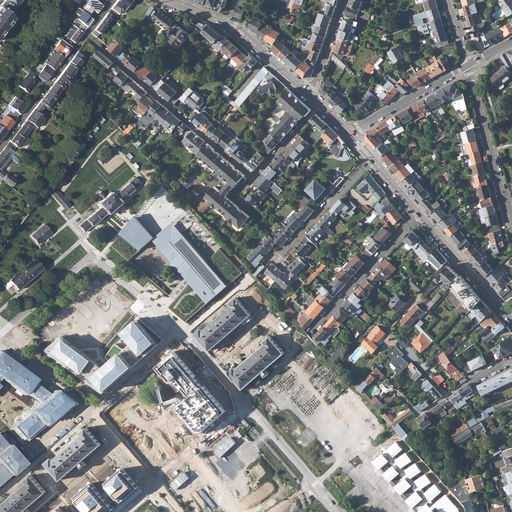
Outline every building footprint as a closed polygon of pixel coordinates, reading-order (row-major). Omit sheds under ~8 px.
[(3,0),(0,4),(0,7),(8,14),(13,8),(13,9),(20,0),(3,0)] [(116,0),(107,13),(111,17),(115,20),(117,17),(116,16),(120,11),(121,12),(130,0),(116,0)] [(215,9),(222,12),(224,7),(226,8),(229,1),(226,0),(191,0),(198,2),(199,0),(215,7),(215,9)] [(239,0),(234,15),(242,18),(246,10),(241,8),(244,1),(247,2),(247,0),(239,0)] [(351,0),(349,5),(361,9),(363,0),(351,0)] [(425,3),(427,11),(428,10),(437,7),(435,0),(427,0),(420,2),(421,5),(425,3)] [(503,9),(505,13),(507,12),(509,16),(511,14),(511,0),(499,0),(505,8),(503,9)] [(336,5),(326,2),(323,11),(333,15),(336,5)] [(476,5),(475,3),(464,7),(467,16),(473,14),(471,7),(474,5),(476,5)] [(346,16),(357,19),(359,15),(369,19),(371,13),(361,9),(349,5),(346,16)] [(0,34),(13,18),(8,14),(0,7),(0,34)] [(428,10),(431,21),(441,18),(437,7),(428,10)] [(73,26),(81,32),(87,25),(85,24),(87,22),(88,23),(91,19),(77,8),(73,13),(77,17),(71,24),(73,26)] [(152,17),(167,29),(174,21),(158,9),(152,17)] [(318,25),(328,29),(332,17),(319,12),(315,24),(318,25)] [(91,33),(96,37),(98,34),(100,35),(102,35),(103,33),(103,31),(101,30),(111,17),(107,13),(91,33)] [(289,23),(290,24),(294,16),(291,15),(291,14),(290,14),(286,22),(289,23)] [(478,18),(477,18),(474,19),(473,14),(467,16),(470,27),(483,23),(482,20),(482,18),(479,19),(478,18)] [(258,33),(264,23),(261,22),(262,20),(256,16),(249,27),(253,29),(253,30),(258,33)] [(57,25),(60,27),(62,24),(63,25),(66,20),(63,18),(57,25)] [(431,21),(434,31),(445,28),(441,18),(431,21)] [(195,24),(204,31),(209,24),(210,23),(199,19),(195,24)] [(341,29),(352,33),(354,25),(358,27),(359,22),(355,21),(354,23),(344,20),(341,29)] [(470,27),(474,37),(479,36),(478,34),(479,31),(479,30),(481,29),(481,27),(485,25),(487,21),(483,23),(470,27)] [(258,33),(266,38),(271,28),(272,26),(264,22),(264,23),(258,33)] [(511,23),(501,29),(505,36),(511,32),(511,23)] [(166,36),(179,48),(190,35),(176,24),(166,36)] [(202,32),(216,44),(223,35),(209,24),(204,31),(202,32)] [(318,25),(317,28),(315,33),(325,37),(328,29),(318,25)] [(65,43),(70,47),(81,32),(73,26),(65,37),(68,39),(65,43)] [(485,35),(490,45),(505,36),(501,29),(500,27),(485,35)] [(266,39),(275,44),(279,37),(281,33),(271,28),(266,38),(266,39)] [(431,32),(434,43),(436,43),(448,39),(445,28),(434,31),(431,32)] [(338,37),(349,40),(354,42),(357,34),(352,33),(341,29),(338,37)] [(325,37),(315,33),(313,40),(322,44),(325,37)] [(214,46),(220,51),(229,40),(223,35),(216,44),(214,46)] [(186,51),(188,53),(201,38),(199,36),(186,51)] [(280,55),(287,47),(283,43),(286,40),(279,37),(275,44),(273,49),(280,55)] [(353,44),(349,42),(338,38),(333,52),(342,61),(345,54),(349,56),(353,44)] [(53,49),(63,57),(70,47),(65,43),(60,39),(53,49)] [(109,48),(127,64),(133,58),(129,54),(127,57),(122,50),(125,47),(120,43),(121,42),(117,39),(112,45),(109,48)] [(448,39),(436,43),(438,47),(449,43),(448,39)] [(229,40),(220,51),(222,53),(224,51),(231,57),(238,49),(229,40)] [(309,44),(308,48),(313,50),(320,52),(322,44),(313,40),(311,45),(310,44),(309,44)] [(280,55),(285,60),(292,52),(295,49),(293,48),(291,50),(288,47),(287,47),(280,55)] [(388,52),(394,64),(404,58),(398,47),(388,52)] [(53,70),(63,57),(53,49),(51,48),(49,50),(50,57),(47,57),(43,62),(45,64),(53,70)] [(236,66),(239,68),(248,58),(238,49),(231,57),(232,58),(238,64),(236,66)] [(506,65),(508,68),(511,65),(511,49),(503,55),(500,57),(506,65)] [(317,60),(320,52),(313,50),(312,53),(309,57),(311,59),(317,60)] [(112,72),(114,74),(114,73),(117,70),(119,67),(99,51),(95,55),(110,68),(113,71),(112,72)] [(296,55),(292,52),(285,60),(291,66),(300,56),(298,54),(296,55)] [(331,58),(339,65),(344,70),(345,68),(347,66),(342,61),(333,52),(331,58)] [(77,69),(81,72),(83,69),(79,65),(84,59),(80,56),(80,55),(79,54),(77,54),(76,53),(69,62),(77,69)] [(377,53),(371,63),(374,66),(375,67),(376,68),(384,59),(382,58),(377,53)] [(239,68),(243,72),(246,68),(249,70),(258,61),(251,54),(248,58),(239,68)] [(297,70),(304,62),(301,60),(303,57),(304,56),(302,54),(300,56),(291,66),(297,70)] [(127,64),(135,71),(142,63),(134,57),(133,58),(127,64)] [(452,67),(446,57),(438,61),(444,71),(452,67)] [(311,76),(314,67),(311,66),(305,61),(304,62),(297,70),(305,78),(311,76)] [(444,71),(438,61),(429,67),(426,61),(424,62),(427,67),(433,78),(444,71)] [(53,83),(61,89),(64,85),(65,85),(67,85),(69,82),(69,81),(68,80),(77,69),(69,62),(53,83)] [(135,71),(145,79),(152,72),(142,63),(135,71)] [(366,70),(369,73),(375,67),(374,66),(371,63),(366,70)] [(41,79),(44,81),(53,70),(45,64),(36,75),(37,76),(41,79)] [(511,72),(508,68),(506,65),(490,77),(498,87),(511,77),(511,72)] [(116,80),(122,85),(130,77),(119,67),(117,70),(114,73),(118,76),(116,80)] [(408,80),(416,87),(422,83),(418,75),(417,73),(413,67),(408,70),(412,78),(408,80)] [(418,75),(422,83),(433,78),(427,67),(417,73),(418,75)] [(18,85),(26,92),(35,80),(34,79),(37,76),(36,75),(29,70),(18,85)] [(284,84),(269,71),(266,76),(269,79),(268,80),(269,83),(260,87),(262,94),(269,92),(270,94),(276,91),(276,89),(277,89),(276,87),(284,84)] [(145,79),(155,88),(165,76),(162,74),(158,78),(152,72),(145,79)] [(388,74),(386,77),(387,78),(390,81),(393,83),(394,84),(400,90),(404,94),(408,92),(405,89),(409,85),(400,77),(396,82),(388,74)] [(155,88),(163,95),(170,86),(167,84),(170,80),(165,76),(155,88)] [(131,78),(124,87),(131,93),(138,98),(137,99),(140,103),(143,99),(146,96),(148,93),(131,78)] [(326,98),(332,89),(334,86),(335,85),(330,81),(327,84),(326,83),(323,85),(322,84),(319,91),(326,98)] [(393,83),(390,81),(384,87),(386,89),(394,96),(400,90),(394,84),(393,83)] [(44,106),(46,108),(61,89),(53,83),(39,102),(44,106)] [(454,98),(462,94),(459,89),(457,90),(454,84),(453,84),(445,88),(450,98),(452,102),(454,101),(456,101),(454,98)] [(232,91),(227,87),(225,85),(223,87),(220,90),(227,95),(228,96),(232,91)] [(335,106),(342,99),(345,96),(346,95),(344,94),(335,85),(334,86),(332,89),(326,98),(329,101),(335,106)] [(376,93),(388,103),(394,96),(386,89),(384,87),(382,85),(378,88),(378,91),(376,93)] [(163,95),(170,101),(177,92),(170,86),(163,95)] [(190,117),(194,121),(204,109),(208,105),(203,100),(204,99),(194,91),(194,92),(189,87),(183,94),(179,98),(185,103),(186,101),(195,109),(196,109),(197,110),(195,112),(190,117)] [(440,104),(450,98),(445,88),(440,91),(440,92),(435,95),(440,104)] [(311,110),(288,89),(281,97),(260,123),(272,133),(274,135),(281,141),(297,122),(296,122),(299,119),(300,119),(304,115),(306,116),(311,110)] [(224,98),(227,95),(220,90),(218,92),(224,98)] [(356,105),(363,112),(365,109),(367,112),(371,107),(370,106),(378,98),(370,90),(356,105)] [(147,94),(156,102),(157,99),(149,92),(147,94)] [(179,98),(183,94),(181,92),(178,94),(172,102),(174,104),(179,98)] [(440,104),(435,95),(434,94),(428,97),(429,98),(425,101),(430,110),(431,113),(432,114),(442,108),(440,104)] [(18,114),(18,115),(21,112),(25,106),(14,96),(7,106),(10,109),(18,114)] [(155,103),(146,96),(143,99),(140,103),(138,105),(134,110),(138,113),(141,113),(144,116),(147,112),(155,103)] [(349,105),(348,105),(346,103),(343,101),(346,97),(347,98),(345,96),(342,99),(335,106),(342,112),(349,105)] [(240,106),(243,103),(238,98),(235,102),(237,104),(240,106)] [(465,119),(465,120),(468,120),(467,119),(471,118),(466,98),(465,98),(457,100),(456,101),(454,101),(452,102),(457,111),(459,110),(461,110),(462,111),(461,113),(459,114),(463,120),(465,119)] [(154,113),(156,114),(159,110),(163,105),(157,100),(155,103),(147,112),(144,116),(143,118),(147,121),(154,113)] [(419,104),(424,112),(428,110),(430,113),(431,113),(430,110),(425,101),(424,100),(419,103),(419,104)] [(32,110),(37,114),(44,106),(39,102),(32,110)] [(106,111),(107,113),(114,105),(112,103),(106,111)] [(424,112),(419,104),(413,107),(413,106),(408,108),(414,118),(422,113),(423,114),(424,113),(424,112)] [(152,122),(158,127),(162,123),(164,125),(166,123),(167,121),(173,114),(163,105),(159,110),(161,111),(157,115),(152,122)] [(4,116),(13,122),(16,119),(14,118),(18,114),(10,109),(7,106),(1,114),(4,115),(4,116)] [(401,113),(406,122),(414,118),(408,108),(401,113)] [(194,121),(201,127),(208,119),(212,115),(204,109),(194,121)] [(34,131),(43,119),(42,118),(37,114),(32,110),(23,123),(30,128),(34,131)] [(173,114),(167,121),(166,123),(164,125),(172,132),(177,127),(182,121),(173,114)] [(312,122),(324,133),(330,127),(316,114),(309,122),(310,123),(312,122)] [(0,126),(6,131),(13,122),(4,116),(4,115),(0,120),(0,126)] [(201,127),(207,132),(214,124),(215,122),(217,120),(212,115),(208,119),(201,127)] [(394,134),(395,135),(405,130),(398,118),(397,119),(395,116),(387,121),(391,129),(392,130),(393,131),(394,134)] [(182,121),(177,127),(182,132),(187,126),(182,121)] [(385,133),(388,131),(391,129),(387,121),(377,126),(382,133),(383,134),(385,133)] [(215,122),(214,124),(207,132),(213,137),(216,134),(214,133),(219,127),(220,126),(215,122)] [(18,144),(25,135),(30,128),(23,123),(5,146),(12,151),(18,144)] [(125,132),(128,136),(130,133),(134,128),(131,125),(125,132)] [(368,131),(371,136),(378,132),(379,135),(382,133),(377,126),(368,131)] [(339,136),(330,127),(324,133),(322,136),(328,141),(329,142),(332,144),(339,136)] [(213,137),(226,149),(234,141),(220,129),(216,134),(213,137)] [(462,132),(465,143),(476,140),(474,129),(462,132)] [(196,152),(199,154),(204,147),(201,146),(205,141),(193,131),(184,141),(196,152)] [(376,136),(379,135),(378,132),(371,136),(368,131),(367,132),(366,138),(375,148),(381,142),(376,136)] [(394,134),(393,131),(385,138),(387,140),(388,140),(394,134)] [(138,139),(130,133),(128,136),(134,143),(138,139)] [(265,140),(274,148),(281,141),(274,135),(272,133),(269,136),(265,140)] [(23,145),(27,140),(27,137),(25,135),(18,144),(20,146),(23,145)] [(226,149),(233,154),(240,145),(242,144),(239,142),(240,141),(240,139),(237,136),(234,141),(226,149)] [(293,145),(301,153),(309,143),(301,136),(293,145)] [(332,144),(329,147),(328,148),(326,151),(333,152),(335,154),(344,144),(343,144),(342,144),(343,142),(345,143),(339,136),(332,144)] [(310,144),(313,146),(319,139),(316,137),(310,144)] [(390,143),(388,140),(387,140),(376,150),(382,156),(390,149),(388,146),(390,143)] [(461,144),(464,155),(469,154),(479,151),(476,140),(465,143),(461,144)] [(235,223),(241,228),(250,217),(244,211),(244,212),(238,207),(239,207),(226,196),(234,186),(235,187),(240,181),(243,184),(247,179),(244,177),(245,176),(238,170),(237,170),(234,168),(235,167),(218,152),(217,153),(214,150),(215,150),(207,143),(204,147),(199,154),(193,160),(225,186),(221,192),(215,186),(199,204),(205,210),(211,203),(229,218),(234,223),(235,223)] [(339,158),(343,159),(346,158),(351,156),(351,157),(354,155),(349,150),(350,149),(346,146),(345,146),(344,144),(335,154),(339,156),(339,158)] [(248,151),(240,145),(233,154),(242,162),(248,155),(247,155),(249,154),(247,152),(248,151)] [(292,161),(293,162),(301,153),(293,145),(284,154),(290,159),(292,161)] [(13,181),(1,171),(0,170),(0,167),(8,156),(11,158),(12,156),(17,159),(19,156),(12,151),(5,146),(0,152),(0,177),(1,179),(10,186),(13,181)] [(382,156),(391,166),(394,163),(396,161),(399,159),(390,149),(382,156)] [(110,150),(98,160),(101,164),(113,154),(110,150)] [(259,151),(250,160),(257,167),(265,157),(259,151)] [(468,161),(470,166),(482,162),(479,151),(469,154),(471,160),(468,161)] [(282,152),(280,154),(288,161),(290,159),(284,154),(282,152)] [(289,162),(288,161),(280,154),(270,165),(278,172),(282,175),(285,172),(282,169),(289,162)] [(0,170),(1,171),(11,158),(8,156),(0,167),(0,170)] [(397,174),(406,166),(402,162),(399,159),(396,161),(394,163),(391,166),(397,174)] [(245,165),(253,171),(257,167),(250,160),(245,165)] [(482,162),(470,166),(471,167),(472,167),(474,174),(470,174),(469,175),(469,177),(472,176),(484,173),(485,173),(482,162)] [(263,191),(265,189),(264,187),(265,186),(262,184),(269,176),(272,173),(275,176),(278,172),(270,165),(254,183),(262,190),(263,191)] [(397,174),(403,181),(412,173),(418,168),(416,166),(412,170),(412,171),(411,172),(406,166),(397,174)] [(403,181),(409,188),(417,181),(414,178),(416,177),(412,173),(403,181)] [(484,173),(472,176),(475,187),(478,187),(487,184),(488,184),(487,179),(485,179),(484,173)] [(369,189),(379,200),(384,194),(385,193),(371,174),(363,181),(358,185),(364,193),(369,189)] [(328,179),(333,184),(340,177),(332,175),(328,179)] [(272,178),(269,176),(262,184),(265,186),(272,178)] [(139,184),(133,177),(112,196),(109,192),(104,197),(102,195),(99,191),(97,194),(100,197),(102,199),(96,204),(99,207),(78,225),(84,232),(105,214),(106,214),(119,203),(118,202),(139,184)] [(336,187),(343,179),(342,177),(340,177),(333,184),(336,187)] [(306,189),(316,198),(326,188),(316,179),(306,189)] [(417,197),(426,189),(419,181),(420,180),(419,179),(417,181),(409,188),(417,197)] [(46,189),(64,209),(68,205),(50,184),(46,189)] [(478,187),(481,200),(491,197),(489,190),(488,191),(487,184),(478,187)] [(417,197),(422,202),(430,195),(433,192),(432,191),(429,193),(427,191),(428,190),(427,189),(426,189),(417,197)] [(247,198),(257,207),(261,202),(260,202),(263,198),(264,199),(268,195),(265,193),(263,191),(262,190),(258,195),(259,195),(257,197),(256,195),(254,196),(252,194),(251,195),(250,194),(247,198)] [(422,202),(427,208),(432,204),(431,203),(435,200),(430,195),(422,202)] [(305,205),(298,213),(305,220),(312,213),(310,212),(313,209),(316,206),(305,196),(300,201),(305,205)] [(491,197),(481,200),(483,207),(493,204),(491,197)] [(380,213),(384,218),(386,214),(395,208),(388,199),(383,202),(385,206),(382,208),(384,210),(380,213)] [(427,208),(431,213),(440,206),(442,204),(437,199),(432,204),(427,208)] [(340,211),(334,206),(329,211),(335,217),(340,211)] [(448,215),(440,206),(431,213),(439,222),(448,215)] [(494,206),(484,208),(480,209),(482,217),(486,216),(496,214),(494,206)] [(402,218),(395,208),(386,214),(384,218),(380,223),(386,229),(391,234),(394,231),(387,225),(387,223),(385,221),(387,219),(387,218),(389,217),(394,224),(402,218)] [(285,225),(292,232),(296,228),(298,225),(299,226),(305,220),(298,213),(295,210),(288,218),(287,221),(284,225),(285,225)] [(325,231),(326,232),(330,236),(333,232),(327,227),(336,217),(335,217),(329,211),(317,224),(325,231)] [(487,222),(488,225),(498,223),(496,214),(486,216),(482,217),(481,217),(482,222),(484,223),(487,222)] [(111,245),(129,260),(153,239),(186,277),(170,295),(173,298),(175,300),(172,303),(169,307),(186,322),(206,304),(242,273),(219,248),(208,261),(173,221),(155,237),(136,215),(135,217),(111,245)] [(439,222),(446,230),(453,224),(454,222),(448,215),(439,222)] [(43,224),(30,235),(38,244),(50,233),(43,224)] [(307,234),(316,242),(325,231),(317,224),(307,234)] [(446,230),(451,236),(459,229),(460,228),(458,226),(456,227),(453,224),(446,230)] [(269,235),(273,238),(276,241),(281,246),(293,233),(292,232),(285,225),(277,234),(274,231),(273,231),(269,235)] [(377,235),(376,236),(374,238),(381,245),(391,234),(386,229),(384,231),(385,232),(380,238),(377,235)] [(460,229),(459,229),(451,236),(458,244),(465,238),(459,231),(460,229)] [(415,243),(418,246),(423,241),(420,237),(411,230),(404,238),(408,242),(405,245),(406,246),(409,249),(410,249),(415,243)] [(490,236),(492,244),(495,243),(503,241),(500,230),(494,232),(490,233),(484,235),(485,237),(490,236)] [(259,245),(256,249),(264,256),(272,248),(273,246),(272,245),(276,241),(273,238),(269,235),(268,234),(264,239),(263,242),(260,246),(259,245)] [(372,242),(368,246),(375,252),(381,245),(374,238),(371,235),(368,239),(372,242)] [(305,237),(302,239),(303,240),(298,246),(294,250),(302,257),(313,244),(305,237)] [(465,247),(467,249),(472,244),(467,239),(459,245),(463,249),(465,247)] [(414,250),(424,262),(427,259),(434,252),(423,241),(418,246),(417,247),(414,250)] [(482,247),(480,249),(484,252),(491,246),(490,244),(488,242),(482,247)] [(470,258),(478,251),(472,244),(467,249),(465,251),(470,258)] [(366,249),(373,255),(375,252),(368,246),(366,249)] [(265,266),(262,264),(259,261),(264,256),(256,249),(255,248),(247,256),(251,260),(258,268),(253,273),(256,276),(265,266)] [(427,259),(439,270),(446,262),(448,260),(437,248),(434,252),(427,259)] [(370,258),(373,255),(366,249),(364,252),(370,258)] [(487,260),(479,250),(478,251),(470,258),(479,268),(487,261),(487,260)] [(350,263),(358,270),(365,263),(357,256),(350,263)] [(291,272),(295,275),(305,265),(297,258),(291,265),(290,265),(287,268),(291,272)] [(392,270),(395,267),(386,259),(379,266),(387,272),(389,275),(390,276),(394,272),(392,270)] [(36,260),(12,281),(20,291),(44,270),(36,260)] [(347,266),(345,268),(354,275),(358,270),(350,263),(348,261),(346,264),(347,266)] [(479,268),(486,276),(494,270),(487,261),(479,268)] [(317,269),(320,271),(323,267),(326,265),(323,262),(317,269)] [(265,272),(275,281),(276,280),(282,273),(272,264),(265,272)] [(444,285),(448,289),(460,276),(448,265),(436,278),(441,282),(444,278),(446,278),(446,279),(447,280),(448,280),(447,282),(444,285)] [(379,266),(367,279),(375,285),(377,287),(382,282),(379,280),(382,277),(384,280),(389,275),(387,272),(379,266)] [(337,275),(346,283),(354,275),(345,268),(344,267),(337,275)] [(486,276),(496,286),(507,277),(497,267),(494,270),(486,276)] [(311,275),(314,278),(318,273),(322,276),(323,274),(320,271),(317,269),(311,275)] [(282,273),(276,280),(285,289),(292,281),(293,282),(297,277),(295,275),(291,272),(288,275),(286,275),(283,272),(282,273)] [(407,281),(419,292),(421,290),(424,286),(416,279),(417,278),(413,274),(407,281)] [(303,284),(306,287),(314,278),(311,275),(304,283),(303,284)] [(334,285),(340,291),(346,283),(337,275),(336,276),(337,277),(332,282),(332,283),(334,285)] [(462,313),(465,316),(470,311),(474,308),(482,300),(460,275),(460,276),(448,289),(447,290),(450,294),(445,298),(460,315),(462,313)] [(511,282),(509,280),(507,282),(505,280),(508,278),(507,277),(496,286),(500,291),(511,282)] [(367,279),(356,292),(363,299),(364,299),(366,301),(370,296),(369,296),(377,287),(375,285),(367,279)] [(500,291),(507,300),(511,297),(511,280),(511,282),(500,291)] [(423,293),(426,296),(433,288),(434,289),(437,286),(433,282),(423,293)] [(340,291),(334,285),(331,289),(328,287),(324,284),(323,286),(335,296),(340,291)] [(335,296),(323,286),(319,289),(322,292),(316,299),(317,300),(321,303),(325,307),(335,296)] [(389,298),(391,300),(396,294),(398,292),(398,291),(399,291),(402,287),(401,286),(400,287),(400,286),(389,298)] [(398,311),(406,303),(406,302),(408,299),(404,295),(408,291),(405,289),(403,286),(402,287),(399,291),(403,294),(400,297),(399,296),(398,295),(396,294),(391,300),(389,302),(391,303),(390,304),(398,311)] [(360,303),(363,299),(356,292),(351,296),(354,298),(352,300),(353,301),(360,308),(363,306),(360,303)] [(431,300),(435,303),(442,296),(439,293),(431,300)] [(202,328),(195,333),(210,350),(229,334),(232,338),(236,335),(233,330),(252,314),(237,297),(231,303),(233,305),(204,330),(202,328)] [(304,308),(307,311),(317,300),(316,299),(314,297),(304,308)] [(349,299),(344,305),(350,310),(352,313),(357,308),(361,311),(356,316),(360,320),(366,313),(360,308),(353,301),(351,298),(349,300),(349,299)] [(409,312),(417,319),(425,310),(427,312),(434,304),(428,298),(424,303),(427,305),(424,308),(422,307),(421,308),(416,304),(409,312)] [(321,303),(317,300),(307,311),(310,313),(315,318),(325,307),(321,303)] [(474,308),(470,311),(475,317),(479,313),(487,306),(482,300),(474,308)] [(285,308),(295,319),(298,317),(298,315),(289,305),(285,308)] [(487,306),(479,313),(484,319),(491,313),(492,312),(487,306)] [(334,315),(342,322),(349,314),(341,308),(334,315)] [(402,320),(410,327),(417,319),(409,312),(402,320)] [(315,318),(310,313),(307,316),(305,314),(299,321),(306,328),(315,318)] [(483,320),(484,319),(479,313),(475,317),(480,322),(483,320)] [(491,328),(480,336),(482,337),(501,323),(491,313),(484,319),(483,320),(488,324),(491,328)] [(342,322),(334,315),(324,327),(331,334),(332,334),(334,337),(340,330),(340,328),(338,326),(342,322)] [(291,318),(286,322),(291,328),(296,324),(291,318)] [(142,354),(157,342),(138,320),(123,332),(142,354)] [(482,337),(486,342),(507,326),(503,321),(501,323),(482,337)] [(414,326),(421,334),(424,331),(420,327),(417,323),(414,326)] [(362,343),(373,354),(379,347),(375,344),(385,333),(377,326),(362,343)] [(313,339),(317,343),(323,336),(324,338),(326,336),(328,339),(332,334),(331,334),(324,327),(313,339)] [(420,353),(433,341),(424,331),(421,334),(411,343),(420,353)] [(357,337),(355,335),(348,343),(350,345),(357,337)] [(285,353),(270,336),(264,341),(266,343),(237,368),(235,366),(229,372),(243,389),(262,373),(265,377),(269,373),(266,369),(285,353)] [(496,353),(498,359),(511,352),(511,337),(511,336),(491,350),(493,354),(496,353)] [(55,351),(65,339),(62,337),(47,350),(104,393),(107,390),(95,376),(103,369),(97,363),(93,359),(83,373),(55,351)] [(83,373),(93,359),(65,339),(55,351),(83,373)] [(402,346),(404,348),(408,345),(403,339),(399,343),(402,346)] [(445,353),(447,356),(454,349),(454,348),(459,344),(457,342),(448,350),(445,353)] [(330,358),(334,362),(347,348),(345,346),(342,344),(330,358)] [(107,356),(111,361),(122,352),(124,350),(115,345),(107,356)] [(403,354),(396,347),(387,356),(392,360),(390,362),(396,368),(395,370),(399,374),(409,365),(400,356),(403,354)] [(440,348),(434,354),(437,357),(438,357),(444,367),(452,361),(447,356),(445,353),(443,351),(440,348)] [(174,409),(195,435),(226,412),(226,408),(175,351),(152,368),(168,384),(183,399),(174,409)] [(107,390),(135,366),(122,352),(111,361),(103,369),(95,376),(107,390)] [(0,377),(1,377),(12,386),(23,394),(26,391),(41,403),(13,427),(25,440),(68,404),(0,353),(0,377)] [(434,354),(427,359),(430,363),(437,357),(434,354)] [(467,363),(471,372),(487,365),(482,355),(467,363)] [(432,365),(430,363),(427,359),(421,364),(426,370),(432,365)] [(452,361),(444,367),(450,375),(452,374),(459,380),(464,376),(452,361)] [(411,376),(415,381),(423,374),(412,362),(409,365),(407,367),(413,374),(411,376)] [(360,386),(365,390),(381,371),(380,370),(378,367),(360,386)] [(511,368),(476,386),(480,396),(511,381),(511,368)] [(445,379),(438,372),(432,377),(439,384),(445,379)] [(430,383),(427,379),(418,386),(421,389),(430,383)] [(424,387),(437,400),(443,396),(430,382),(424,387)] [(464,395),(465,396),(473,391),(469,383),(460,389),(464,395)] [(450,396),(458,409),(467,403),(465,400),(466,399),(465,396),(464,395),(460,389),(450,396)] [(475,394),(473,391),(465,396),(466,399),(466,400),(475,394)] [(370,402),(374,406),(380,400),(377,396),(370,402)] [(450,397),(432,409),(435,413),(440,413),(443,417),(447,414),(444,410),(453,402),(450,397)] [(484,413),(486,418),(490,416),(488,413),(495,410),(499,410),(511,404),(511,399),(483,411),(484,413)] [(374,406),(379,412),(385,406),(380,400),(374,406)] [(413,407),(418,413),(429,406),(426,401),(420,405),(419,404),(413,407)] [(383,416),(393,427),(399,423),(414,413),(410,409),(396,419),(391,413),(389,415),(386,413),(383,416)] [(428,418),(435,413),(432,409),(418,418),(415,420),(421,430),(431,423),(428,418)] [(475,418),(478,423),(486,418),(484,413),(475,418)] [(491,427),(492,430),(496,428),(491,418),(498,415),(497,413),(490,416),(486,418),(487,419),(490,424),(491,426),(491,427)] [(467,422),(471,427),(478,423),(475,418),(467,422)] [(472,428),(475,433),(480,430),(481,432),(479,433),(483,439),(488,436),(485,431),(491,427),(491,426),(490,424),(487,419),(472,428)] [(410,435),(399,423),(393,427),(397,431),(405,440),(410,435)] [(457,429),(460,433),(469,428),(466,423),(457,429)] [(46,462),(60,480),(79,463),(83,468),(87,464),(83,460),(102,444),(87,427),(81,432),(83,435),(54,460),(52,457),(46,462)] [(492,430),(498,440),(499,439),(501,439),(496,428),(492,430)] [(451,439),(455,446),(473,435),(470,429),(451,439)] [(0,482),(22,463),(9,448),(5,443),(0,437),(0,482)] [(11,438),(5,443),(9,448),(16,443),(11,438)] [(393,457),(404,449),(398,441),(387,450),(393,457)] [(502,450),(501,451),(504,458),(511,455),(511,446),(504,450),(503,450),(502,450)] [(400,468),(413,460),(407,452),(394,460),(400,468)] [(379,470),(390,461),(383,453),(373,462),(379,470)] [(410,479),(422,471),(417,462),(404,471),(410,479)] [(511,511),(511,462),(501,467),(511,498),(511,511),(509,511),(511,511)] [(374,488),(381,482),(363,463),(356,469),(374,488)] [(393,465),(383,475),(390,482),(400,473),(393,465)] [(123,468),(101,485),(118,504),(139,487),(123,468)] [(432,482),(426,473),(414,481),(420,490),(432,482)] [(466,479),(470,492),(486,487),(481,474),(466,479)] [(46,491),(32,475),(25,480),(28,482),(0,506),(0,511),(22,511),(24,511),(31,511),(28,508),(46,491)] [(448,487),(464,505),(465,511),(474,511),(471,499),(470,492),(466,479),(465,476),(448,487)] [(412,486),(406,478),(395,487),(401,495),(412,486)] [(81,511),(109,511),(114,508),(92,483),(70,500),(81,511)] [(423,494),(430,502),(442,491),(435,484),(423,494)] [(406,501),(412,508),(424,499),(417,491),(406,501)] [(460,511),(459,508),(445,494),(430,508),(427,504),(417,511),(460,511)] [(368,511),(374,511),(377,510),(364,496),(358,501),(368,511)]
